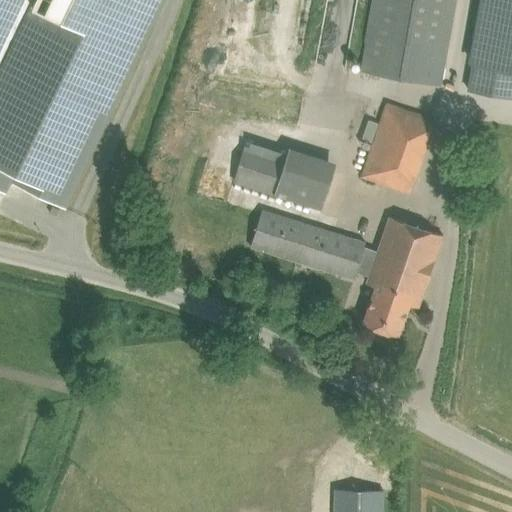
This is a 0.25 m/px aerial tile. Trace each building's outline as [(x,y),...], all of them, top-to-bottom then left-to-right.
[(0,189),(5,192),(10,181),(64,207),(162,0),(32,0),(0,68),(0,189)] [(0,0),(0,68),(32,0),(0,0)] [(327,0),(326,56),(359,57),(360,0),(327,0)] [(373,0),(361,70),(440,84),(455,0),(373,0)] [(511,0),(483,0),(468,89),(511,97),(511,0)] [(195,106),(322,129),(328,95),(300,90),(305,63),(206,46),(195,106)] [(361,175),(409,193),(434,119),(386,103),(361,175)] [(333,171),(289,157),(289,159),(245,145),(233,181),(321,209),(333,171)] [(262,209),(257,226),(251,245),(354,278),(365,242),(262,209)] [(376,286),(370,303),(364,322),(398,334),(408,303),(418,306),(443,235),(390,216),(367,282),(376,286)] [(301,268),(296,276),(301,279),(306,272),(301,268)] [(336,489),(335,509),(335,511),(381,511),(382,490),(336,489)]
